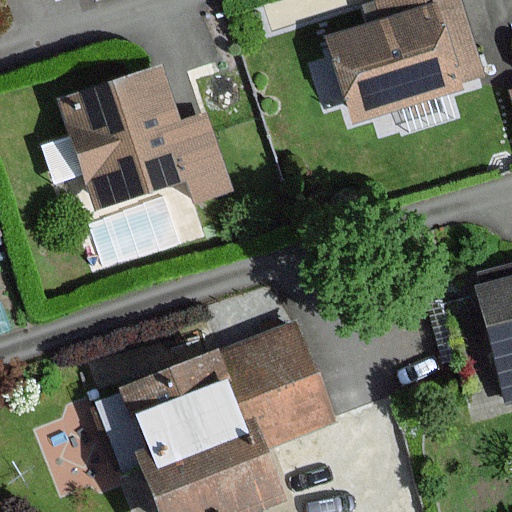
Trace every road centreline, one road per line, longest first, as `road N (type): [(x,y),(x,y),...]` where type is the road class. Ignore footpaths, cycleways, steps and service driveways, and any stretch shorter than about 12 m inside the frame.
road 1 (residential): [(0,360),(511,192)]
road 2 (residential): [(0,56),(180,0)]
